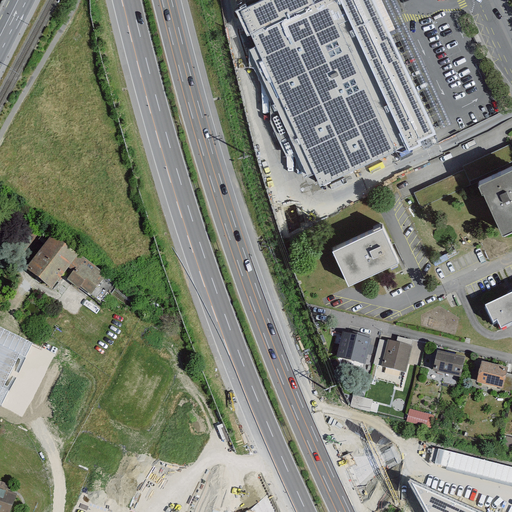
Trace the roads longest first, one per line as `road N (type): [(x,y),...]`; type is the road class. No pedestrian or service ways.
road 1 (motorway): [(345,511),(254,295),(167,0)]
road 2 (motorway): [(126,0),(194,241),(301,511)]
